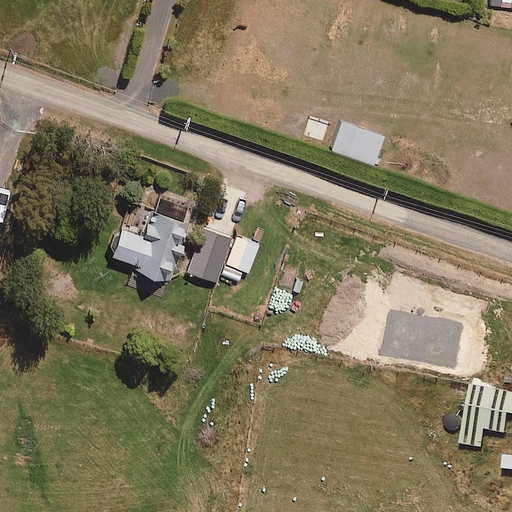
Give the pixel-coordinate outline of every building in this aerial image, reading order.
[(511,0),(490,0),(490,7),(511,8),(511,0)] [(383,137),(341,122),(331,150),(374,165),(383,137)] [(181,219),(187,202),(153,190),(141,227),(118,219),(108,246),(134,255),(131,263),(170,277),(189,222),(181,219)] [(232,240),(203,229),(187,272),(217,282),(232,240)] [(511,389),(472,382),(460,442),(482,446),(485,427),(506,431),(509,411),(511,411),(511,389)]
